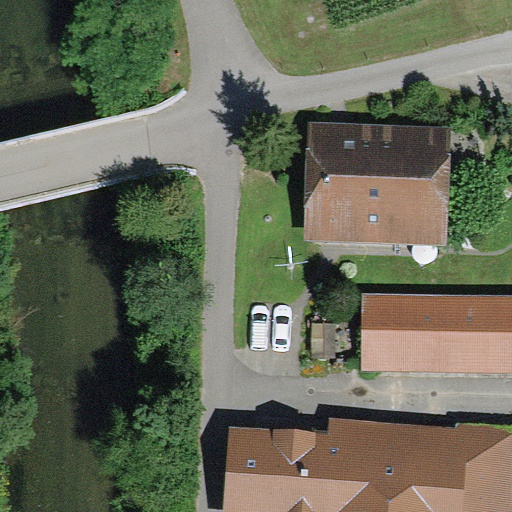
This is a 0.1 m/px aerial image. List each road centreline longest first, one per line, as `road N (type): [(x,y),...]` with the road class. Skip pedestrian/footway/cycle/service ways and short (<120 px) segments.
road 1 (track): [(209,511),(231,117)]
road 2 (unknown): [(511,391),(215,392)]
road 3 (unknown): [(231,117),(511,47)]
road 4 (tertiary): [(0,171),(231,117)]
road 5 (track): [(231,117),(201,0)]
